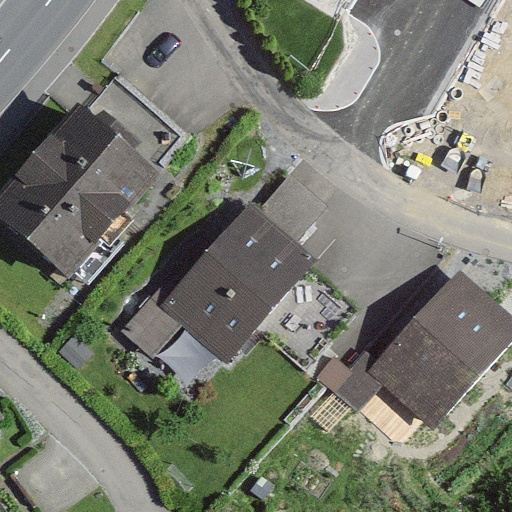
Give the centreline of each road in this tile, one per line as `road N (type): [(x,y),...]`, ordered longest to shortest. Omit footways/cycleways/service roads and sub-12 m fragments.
road 1 (residential): [(198,0),(296,133),(391,207),(511,255)]
road 2 (residential): [(0,342),(98,438),(148,511)]
